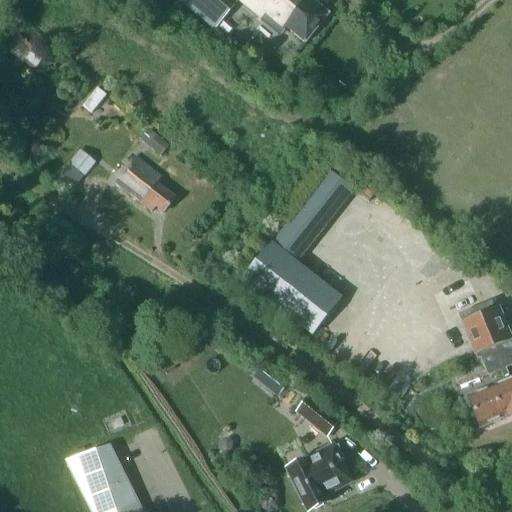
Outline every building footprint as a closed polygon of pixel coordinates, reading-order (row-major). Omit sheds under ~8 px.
[(231,10),(219,0),(177,0),(214,30),(231,10)] [(240,0),(263,19),(265,16),(284,32),(287,29),(305,44),(329,15),(311,0),(240,0)] [(64,48),(106,81),(135,44),(93,11),(64,48)] [(178,27),(168,41),(193,59),(203,46),(178,27)] [(9,46),(37,68),(47,55),(20,33),(9,46)] [(183,94),(226,132),(246,109),(203,71),(183,94)] [(162,123),(180,102),(156,81),(138,101),(162,123)] [(83,107),(92,114),(107,96),(98,89),(83,107)] [(140,141),(160,157),(169,146),(149,130),(140,141)] [(77,185),(84,176),(86,177),(96,163),(79,150),(61,173),(77,185)] [(164,214),(175,199),(157,185),(161,179),(135,158),(114,184),(152,214),(156,208),(164,214)] [(311,337),(340,300),(271,244),(241,281),(311,337)] [(511,366),(511,339),(499,309),(463,324),(478,360),(481,359),(489,377),(501,372),(505,382),(468,397),(481,428),(504,418),(505,419),(511,416),(511,378),(511,379),(506,369),(511,366)] [(278,398),(291,382),(266,362),(253,378),(278,398)] [(340,424),(308,398),(296,414),(327,439),(340,424)] [(222,442),(221,449),(224,452),(228,453),(232,450),(233,443),(230,439),(226,439),(222,442)] [(74,458),(66,461),(91,511),(143,511),(112,449),(110,446),(85,454),(74,458)] [(352,483),(342,463),(345,461),(339,447),(335,449),(334,447),(287,470),(308,511),(329,502),(326,496),(352,483)]
